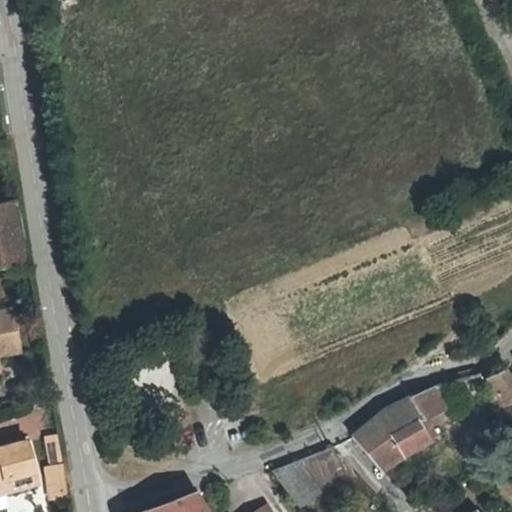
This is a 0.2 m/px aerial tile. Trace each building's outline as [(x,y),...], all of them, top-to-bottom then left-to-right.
[(0,205),(0,266),(27,261),(16,202),(0,205)] [(0,355),(18,351),(9,311),(0,312),(0,355)] [(486,379),(499,406),(511,399),(511,385),(503,370),(486,379)] [(398,454),(410,447),(433,435),(423,415),(443,405),(434,385),(422,390),(384,409),(351,437),(377,467),(398,454)] [(50,475),(67,472),(62,452),(60,437),(47,440),(54,469),(49,470),(50,475)] [(0,489),(7,487),(9,493),(31,487),(40,484),(29,445),(28,441),(0,448),(0,489)] [(334,445),(294,462),(316,493),(355,475),(334,445)] [(299,505),(316,493),(294,462),(274,470),(299,505)] [(70,489),(67,472),(50,475),(56,501),(72,498),(70,489)] [(207,511),(196,492),(147,511),(207,511)]
